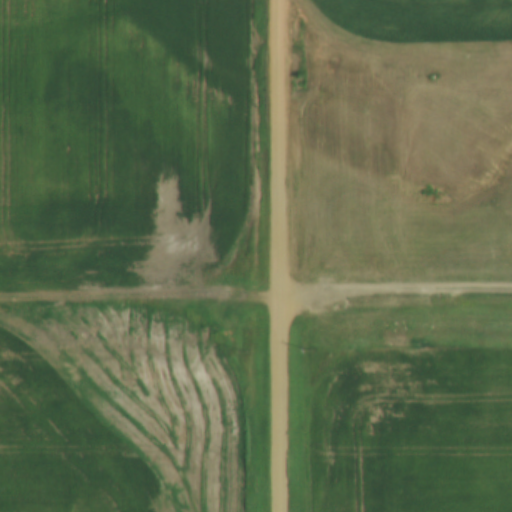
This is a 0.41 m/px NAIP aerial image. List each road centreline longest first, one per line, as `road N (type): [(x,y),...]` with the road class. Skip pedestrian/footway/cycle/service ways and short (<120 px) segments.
road 1 (tertiary): [(280,511),(282,0)]
road 2 (track): [(0,302),(281,302)]
road 3 (track): [(281,302),(511,296)]
